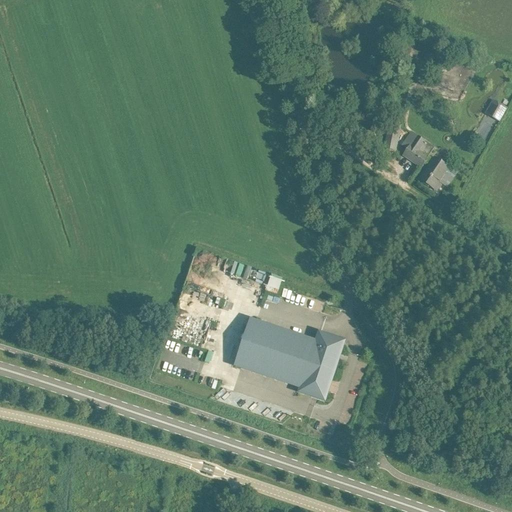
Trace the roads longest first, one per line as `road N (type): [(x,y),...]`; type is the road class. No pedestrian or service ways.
road 1 (secondary): [(422,511),(0,372)]
road 2 (unclassified): [(333,511),(140,449),(0,415)]
road 3 (unclassified): [(348,311),(273,0)]
